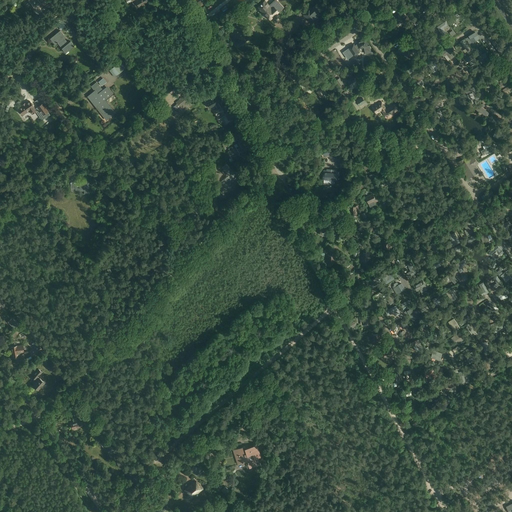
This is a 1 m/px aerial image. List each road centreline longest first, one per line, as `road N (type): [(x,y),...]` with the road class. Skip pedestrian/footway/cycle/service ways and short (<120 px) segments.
road 1 (track): [(445,511),(333,304),(103,506)]
road 2 (unclassified): [(356,24),(511,255)]
road 3 (unclassified): [(333,304),(311,262),(303,215),(248,114)]
road 4 (unclassified): [(248,114),(256,99),(356,24)]
road 5 (unclassified): [(248,114),(183,0)]
